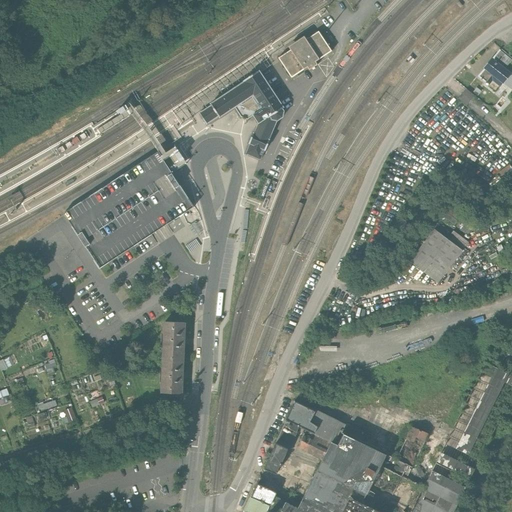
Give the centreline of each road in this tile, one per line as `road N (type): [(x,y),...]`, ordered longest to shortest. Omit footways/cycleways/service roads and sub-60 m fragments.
road 1 (unclassified): [(190,505),(225,503),(237,493),(289,359),(389,150),(477,43),(511,23)]
road 2 (tertiary): [(190,505),(218,239)]
road 3 (tertiary): [(218,239),(239,167),(227,147),(200,156),(211,217)]
